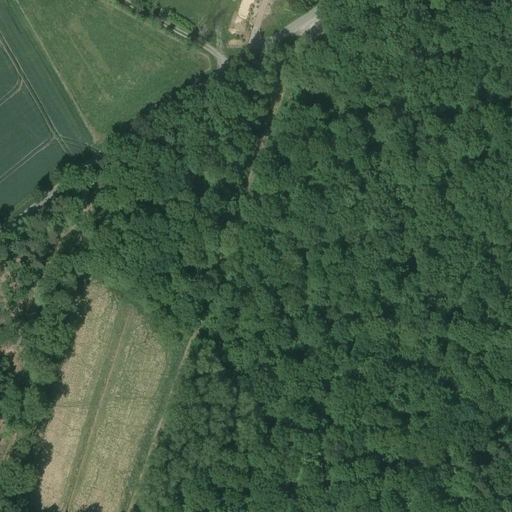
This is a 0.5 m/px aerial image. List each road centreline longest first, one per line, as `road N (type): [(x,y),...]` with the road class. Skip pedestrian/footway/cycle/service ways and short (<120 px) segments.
road 1 (track): [(322,9),(503,511)]
road 2 (track): [(131,511),(304,21)]
road 3 (tertiary): [(0,237),(111,147),(335,0)]
road 4 (track): [(234,66),(121,0)]
